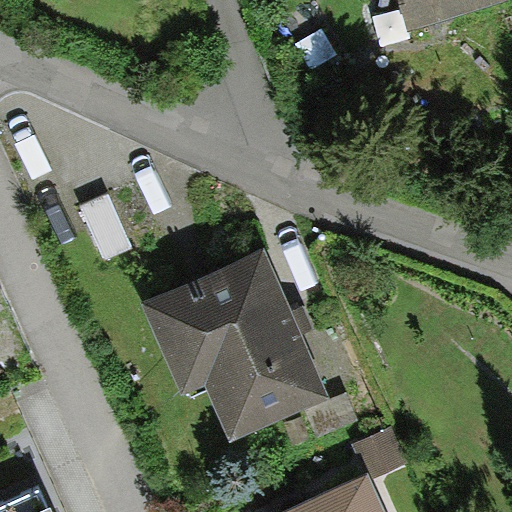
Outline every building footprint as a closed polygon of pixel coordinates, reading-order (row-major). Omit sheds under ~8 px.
[(404,0),(409,16),(464,0),(404,0)] [(133,242),(108,186),(81,198),(106,254),(133,242)] [(231,427),(331,384),(266,233),(142,287),(183,380),(206,370),(231,427)] [(286,418),(293,438),(360,415),(349,385),(304,401),(308,410),(286,418)] [(375,472),(408,457),(392,421),(359,436),(375,472)] [(391,511),(368,458),(247,511),(246,511),(391,511)] [(0,511),(56,511),(40,475),(0,492),(0,511)]
